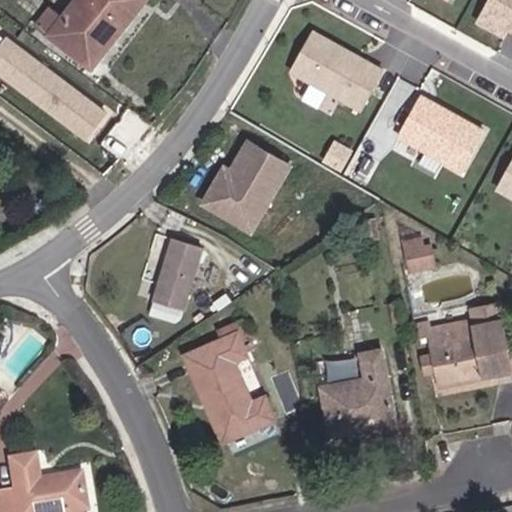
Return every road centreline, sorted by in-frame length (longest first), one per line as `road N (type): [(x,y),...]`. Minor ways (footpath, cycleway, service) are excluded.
road 1 (residential): [(42,267),(135,189),(224,76),(267,0)]
road 2 (residential): [(42,267),(109,351),(159,448),(178,511)]
road 3 (residential): [(361,0),(511,83)]
road 4 (residential): [(489,469),(447,495),(366,511)]
